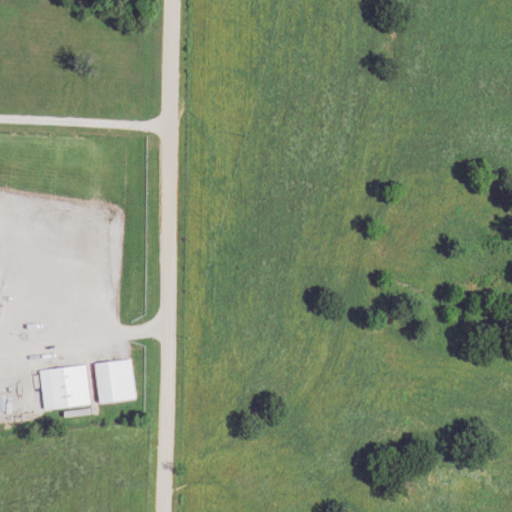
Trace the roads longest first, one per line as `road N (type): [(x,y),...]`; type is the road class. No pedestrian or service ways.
road 1 (residential): [(160,511),(169,0)]
road 2 (residential): [(0,118),(168,126)]
